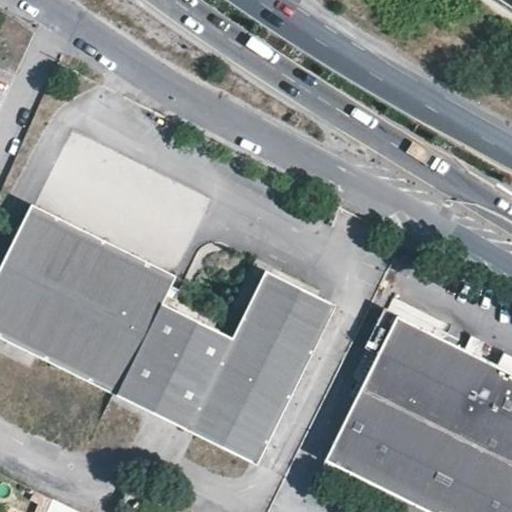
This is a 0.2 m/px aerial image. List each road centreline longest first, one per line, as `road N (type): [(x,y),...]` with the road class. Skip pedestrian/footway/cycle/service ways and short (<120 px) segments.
road 1 (residential): [(34,0),(170,91),(412,216)]
road 2 (primary): [(511,149),(257,0)]
road 3 (primary): [(173,0),(416,156)]
